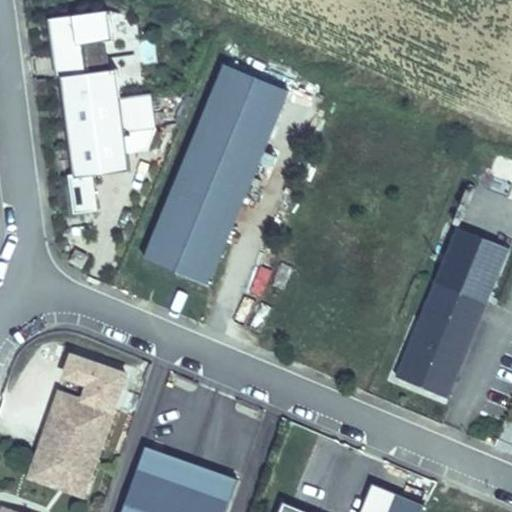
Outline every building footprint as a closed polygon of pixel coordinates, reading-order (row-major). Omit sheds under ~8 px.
[(127,98),(123,70),(89,74),(85,45),(113,41),(110,14),(53,21),(61,82),(67,82),(78,174),(71,175),(77,221),(104,218),(100,181),(136,177),(133,153),(149,151),(157,129),(153,95),(127,98)] [(233,58),(148,252),(209,279),(294,85),(233,58)] [(460,229),(438,279),(489,302),(511,251),(460,229)] [(489,302),(438,279),(399,372),(450,393),(489,302)] [(109,405),(57,385),(24,469),(77,489),(109,405)] [(146,439),(118,511),(222,511),(237,473),(146,439)] [(318,511),(283,496),(276,511),(318,511)]
